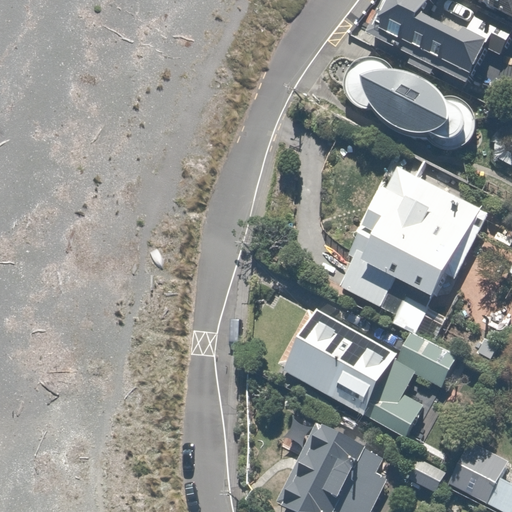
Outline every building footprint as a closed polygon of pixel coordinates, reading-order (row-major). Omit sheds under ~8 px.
[(430,0),(379,0),(363,36),(467,85),(493,30),(430,0)] [(511,0),(464,0),(463,4),(511,27),(511,0)] [(418,136),(421,136),(422,139),(424,142),(426,145),(428,147),(431,149),(434,151),(437,153),(440,154),(444,154),(447,154),(450,154),(454,153),(457,152),(460,150),(463,148),(465,145),(467,143),(469,140),(470,137),(471,133),(472,130),(472,126),(471,123),(471,120),(469,116),(467,113),(465,111),(463,108),(460,106),(457,105),(454,103),(451,102),(447,102),(444,102),(440,102),(439,100),(437,97),(435,94),(433,91),(431,89),(428,87),(426,85),(423,83),(420,81),(418,79),(415,78),(412,77),(408,76),(405,75),(402,75),(399,74),(395,74),(392,74),(389,74),(387,72),(385,70),(383,68),(380,67),(377,65),(374,64),(372,64),(369,64),(366,64),(363,64),(360,65),(357,66),(355,68),(352,70),(350,72),(348,74),(347,77),(345,79),(344,82),(344,85),(344,88),(344,91),(344,94),(345,97),(346,100),(347,102),(349,105),(351,107),(354,109),(356,110),(359,112),(361,113),(364,113),(367,114),(370,114),(372,116),(374,119),(376,121),(379,123),(381,126),(384,127),(386,129),(389,131),(392,132),(395,133),(398,134),(401,135),(405,136),(408,136),(411,136),(414,136),(418,136)] [(416,181),(393,169),(332,286),(381,311),(394,286),(434,306),(483,212),(459,200),(464,190),(422,169),(416,181)] [(427,312),(407,300),(392,326),(412,337),(427,312)] [(454,358),(416,336),(402,360),(312,308),(277,369),(406,442),(428,403),(409,391),(418,375),(438,386),(454,358)] [(358,511),(384,462),(316,427),(276,505),(288,511),(358,511)] [(510,462),(471,443),(450,485),(488,504),(510,462)] [(448,473),(420,459),(409,480),(437,494),(448,473)]
